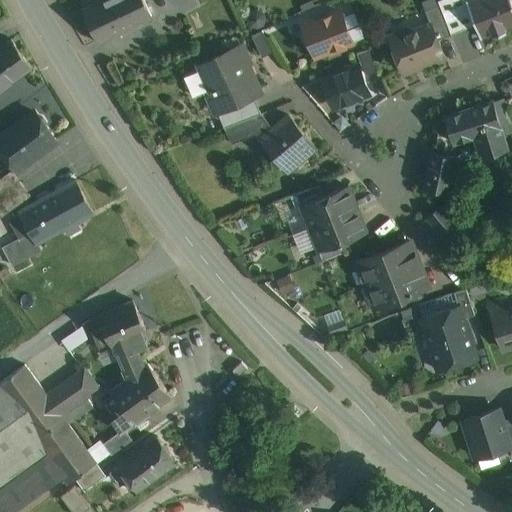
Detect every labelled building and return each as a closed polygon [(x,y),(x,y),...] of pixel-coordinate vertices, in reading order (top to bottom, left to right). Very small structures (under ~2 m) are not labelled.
[(145,0),(101,0),(84,8),(99,40),(123,28),(122,26),(137,18),(138,20),(152,14),(145,0)] [(511,0),(467,0),(481,37),(483,36),(483,35),(492,31),(494,35),(507,30),(506,26),(511,23),(511,0)] [(440,4),(426,10),(431,23),(432,22),(438,39),(452,34),(440,4)] [(341,9),(303,24),(305,29),(304,34),(305,39),(307,44),(310,48),(314,50),(316,55),(353,41),(349,30),(341,9)] [(431,23),(391,38),(403,70),(444,54),(438,39),(432,22),(431,23)] [(360,26),(349,30),(353,41),(364,37),(360,26)] [(12,38),(0,46),(0,88),(32,66),(12,38)] [(243,44),(197,64),(210,94),(218,110),(254,94),(260,92),(247,63),(251,62),(243,44)] [(359,65),(323,78),(324,80),(322,85),(324,90),(329,93),(334,106),(369,92),(359,65)] [(254,94),(218,110),(225,127),(261,112),(254,94)] [(508,147),(493,100),(446,115),(454,141),(475,135),(482,156),(508,147)] [(35,111),(0,136),(0,143),(17,167),(56,139),(46,125),(47,121),(43,116),(39,115),(35,111)] [(261,112),(225,127),(232,143),(256,133),(261,138),(273,128),(261,112)] [(316,147),(289,114),(273,128),(261,138),(288,171),(316,147)] [(456,156),(432,151),(425,186),(448,191),(456,156)] [(12,169),(0,177),(0,198),(22,183),(12,169)] [(76,179),(20,210),(31,231),(37,243),(38,242),(65,227),(69,234),(81,227),(78,221),(94,212),(76,179)] [(22,183),(0,198),(0,213),(2,216),(31,195),(22,183)] [(319,184),(297,193),(301,204),(324,195),(319,184)] [(324,195),(301,204),(310,226),(358,207),(349,185),(324,195)] [(454,220),(441,205),(428,216),(446,238),(464,223),(458,216),(454,220)] [(358,207),(310,226),(319,249),(340,240),(367,230),(358,207)] [(31,231),(3,247),(13,264),(42,248),(38,242),(37,243),(31,231)] [(340,240),(319,249),(324,260),(345,251),(340,240)] [(410,240),(358,261),(376,306),(428,285),(410,240)] [(467,287),(455,291),(459,305),(460,304),(464,317),(475,314),(467,287)] [(133,299),(99,314),(100,315),(88,320),(102,349),(109,346),(113,355),(117,353),(125,374),(134,367),(132,364),(143,360),(138,348),(135,343),(136,342),(133,337),(144,332),(147,331),(133,299)] [(459,305),(422,317),(430,343),(468,330),(464,317),(460,304),(459,305)] [(511,307),(493,313),(504,348),(511,345),(511,307)] [(61,337),(70,348),(89,334),(81,323),(61,337)] [(468,330),(430,343),(439,369),(477,356),(468,330)] [(144,332),(133,337),(136,342),(135,343),(138,348),(149,343),(144,332)] [(143,360),(132,364),(134,367),(125,374),(127,377),(145,364),(143,360)] [(62,414),(62,413),(48,393),(26,363),(0,381),(0,389),(6,397),(45,451),(63,476),(68,483),(76,477),(95,463),(97,461),(68,422),(62,414)] [(127,377),(112,389),(137,422),(171,396),(146,363),(127,377)] [(86,366),(48,393),(62,413),(62,414),(87,396),(100,387),(86,366)] [(87,396),(62,414),(68,422),(93,404),(87,396)] [(6,397),(0,401),(0,483),(45,451),(6,397)] [(500,408),(464,419),(476,455),(509,444),(511,444),(503,419),(500,408)] [(511,416),(503,419),(511,444),(509,444),(511,452),(511,416)] [(177,461),(158,435),(118,464),(129,479),(137,490),(177,461)] [(45,451),(0,483),(0,511),(12,511),(63,476),(45,451)] [(95,463),(76,477),(85,490),(105,476),(95,463)] [(129,479),(118,464),(110,470),(121,485),(129,479)] [(91,506),(75,484),(61,494),(73,511),(78,511),(88,505),(89,507),(91,506)]
